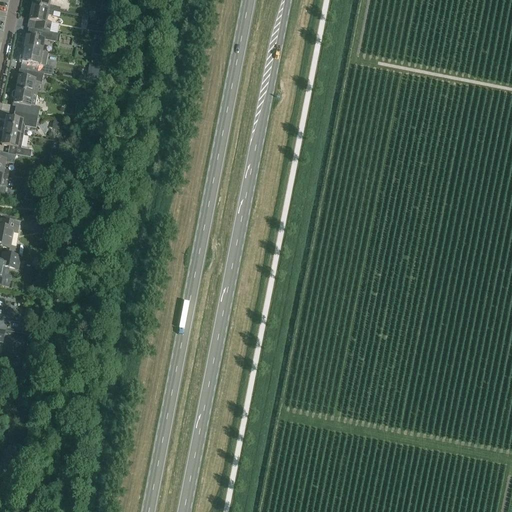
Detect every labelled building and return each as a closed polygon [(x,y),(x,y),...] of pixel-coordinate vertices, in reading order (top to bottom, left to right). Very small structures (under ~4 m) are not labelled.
[(33,0),(32,8),(53,13),(59,14),(60,11),(60,9),(54,8),(50,7),(50,0),(52,0),(56,1),(55,0),(33,0)] [(103,2),(101,10),(109,12),(111,4),(103,2)] [(29,19),(29,22),(36,23),(34,30),(42,32),(43,32),(49,33),(51,26),(51,24),(46,23),(48,16),(53,17),(53,13),(32,8),(29,19)] [(26,37),(24,50),(42,54),(45,41),(56,43),(58,35),(49,33),(43,32),(42,32),(40,40),(28,38),(27,37),(26,37)] [(24,50),(21,63),(22,63),(23,63),(36,65),(34,73),(35,73),(44,75),(52,77),(53,68),(45,67),(48,55),(42,54),(24,50)] [(18,80),(16,91),(38,95),(40,84),(42,84),(44,75),(35,73),(34,73),(27,72),(26,79),(18,78),(18,80)] [(13,93),(12,98),(13,99),(14,100),(14,103),(13,105),(17,105),(22,106),(21,114),(22,114),(38,117),(40,108),(36,107),(38,95),(16,91),(15,93),(15,92),(13,93)] [(7,119),(4,133),(24,137),(25,128),(36,130),(38,117),(22,114),(21,122),(14,120),(7,119)] [(4,133),(1,146),(9,147),(11,148),(16,149),(15,156),(30,159),(32,151),(21,149),(24,137),(4,133)] [(0,174),(8,176),(9,172),(4,171),(5,164),(14,165),(15,156),(14,156),(9,155),(7,154),(0,153),(0,155),(0,174)] [(0,196),(4,197),(6,188),(1,187),(2,180),(7,181),(8,176),(0,174),(0,196)] [(6,255),(14,256),(15,249),(9,247),(12,234),(16,234),(18,224),(1,221),(0,227),(0,248),(7,250),(6,255)] [(14,256),(6,255),(2,254),(1,262),(0,261),(0,286),(1,286),(4,268),(17,271),(20,257),(14,256)]
